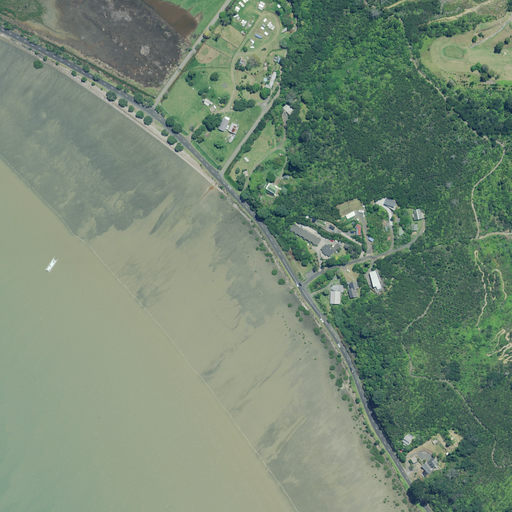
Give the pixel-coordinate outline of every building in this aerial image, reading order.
[(278,73),(274,72),(269,85),(267,84),(266,87),(271,89),(278,73)] [(213,103),(204,98),(204,99),(203,100),(205,102),(204,103),(208,106),(210,104),(212,105),(213,103)] [(295,111),(288,104),(283,108),(290,115),(295,111)] [(229,121),(223,118),(218,129),(224,132),(229,121)] [(238,125),(233,123),(229,131),(236,134),(239,128),(237,127),(238,125)] [(279,188),(270,183),(266,189),(271,192),(270,193),(274,196),(279,188)] [(397,202),(387,199),(385,204),(395,208),(397,202)] [(421,214),(419,209),(414,211),(415,216),(414,217),(415,221),(426,217),(424,213),(421,214)] [(320,238),(293,222),(289,229),(316,244),(320,238)] [(326,242),(320,247),(328,255),(339,244),(336,241),(330,246),(326,242)] [(382,289),(377,271),(371,273),(375,287),(377,286),(378,290),(382,289)] [(344,292),(344,285),(333,286),(333,288),(331,288),(331,304),(341,304),(341,292),(344,292)] [(358,296),(356,288),(349,290),(352,298),(358,296)] [(413,439),(407,435),(403,441),(409,445),(413,439)] [(438,462),(436,459),(430,464),(429,462),(423,467),(428,473),(436,467),(437,469),(439,467),(436,464),(438,462)]
